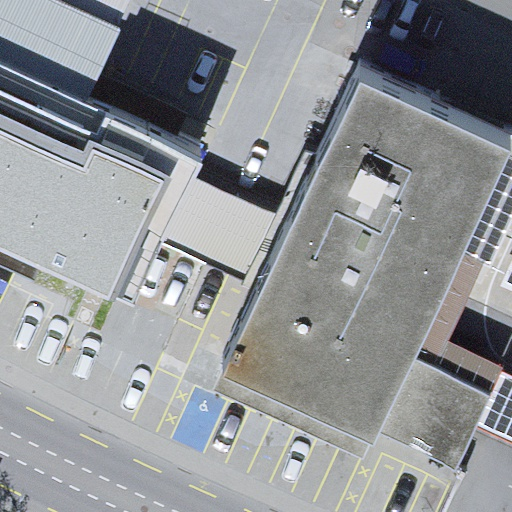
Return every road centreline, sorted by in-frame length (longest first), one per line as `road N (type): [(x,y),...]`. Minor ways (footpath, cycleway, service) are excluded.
road 1 (unknown): [(313,0),(230,161)]
road 2 (primary): [(0,436),(159,511)]
